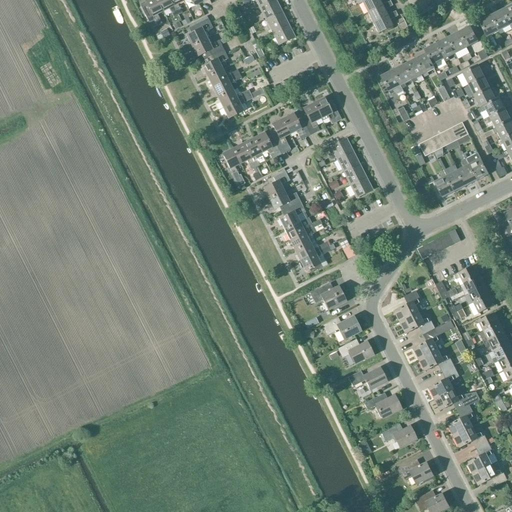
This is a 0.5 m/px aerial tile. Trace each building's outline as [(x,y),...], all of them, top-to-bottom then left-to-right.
[(149,0),(145,2),(146,4),(140,7),(149,23),(154,20),(157,27),(162,25),(157,16),(163,13),(156,0),(149,0)] [(169,0),(156,0),(163,13),(169,10),(174,19),(178,16),(169,0)] [(169,0),(178,16),(182,14),(177,5),(184,2),(182,0),(169,0)] [(281,12),(275,0),(273,0),(259,8),(265,20),(281,12)] [(367,0),(362,3),(367,13),(382,5),(379,0),(367,0)] [(367,13),(372,23),(387,16),(387,15),(384,10),(392,6),(390,2),(382,6),(382,5),(367,13)] [(511,28),(511,5),(502,10),(510,26),(511,29),(511,28)] [(491,16),(499,32),(500,34),(504,32),(503,29),(510,26),(502,10),(491,16)] [(387,16),(372,23),(378,34),(392,26),(389,20),(397,16),(395,11),(387,15),(387,16)] [(288,25),(281,12),(265,20),(272,33),(288,25)] [(493,38),(492,35),(499,32),(491,16),(479,22),(488,40),(493,38)] [(403,18),(396,21),(400,29),(407,26),(403,18)] [(186,36),(192,47),(207,39),(203,32),(212,28),(208,19),(189,29),(191,34),(186,36)] [(288,25),(272,33),(278,46),(294,38),(288,25)] [(470,27),(458,33),(466,49),(478,43),(470,27)] [(455,54),(466,49),(458,33),(447,38),(455,54)] [(207,39),(192,47),(197,57),(209,51),(211,56),(223,50),(218,41),(212,44),(209,38),(207,39)] [(450,60),(449,58),(455,54),(447,38),(436,44),(444,60),(445,62),(450,60)] [(433,66),(444,60),(436,44),(424,50),(426,54),(433,66)] [(502,51),(499,46),(493,49),(496,54),(502,51)] [(228,59),(223,50),(211,56),(214,61),(202,67),(207,78),(222,70),(219,64),(228,59)] [(511,58),(508,52),(502,54),(506,61),(511,58)] [(426,54),(415,59),(423,76),(424,78),(429,75),(428,73),(435,70),(433,66),(426,54)] [(481,61),(479,56),(472,60),(475,65),(481,61)] [(417,79),(423,76),(415,59),(404,65),(412,82),(413,84),(418,81),(417,79)] [(463,70),(470,67),(468,62),(461,65),(463,70)] [(406,85),(412,82),(404,65),(392,71),(402,89),(407,87),(406,85)] [(463,74),(468,85),(484,77),(479,66),(463,74)] [(459,73),(456,68),(449,71),(452,76),(459,73)] [(207,78),(212,88),(236,76),(239,75),(237,70),(225,76),(222,70),(207,78)] [(403,92),(402,89),(392,71),(381,77),(390,95),(395,93),(398,94),(403,92)] [(441,82),(448,78),(445,73),(438,77),(441,82)] [(236,76),(212,88),(218,98),(233,91),(229,84),(241,79),(239,75),(236,76)] [(490,88),(484,77),(468,85),(474,97),(490,88)] [(455,87),(452,80),(447,83),(450,89),(455,87)] [(445,102),(450,100),(444,88),(439,91),(445,102)] [(480,108),(484,106),(483,106),(496,100),(490,88),(474,97),(480,108)] [(235,96),(233,91),(218,98),(223,109),(251,94),(249,90),(235,96)] [(465,97),(462,90),(456,93),(460,99),(465,97)] [(253,99),(251,94),(223,109),(228,119),(243,112),(240,105),(253,99)] [(431,107),(438,104),(435,98),(428,102),(431,107)] [(484,106),(486,111),(489,118),(505,110),(499,98),(496,100),(483,106),(484,106)] [(341,120),(335,108),(332,101),(326,103),(324,99),(313,104),(321,119),(327,115),(332,125),(341,120)] [(471,108),(467,101),(462,104),(466,110),(471,108)] [(309,121),(304,124),(310,136),(320,131),(315,122),(321,119),(313,104),(303,109),(309,121)] [(415,115),(422,112),(420,106),(413,110),(415,115)] [(404,123),(410,120),(404,108),(398,111),(404,123)] [(489,118),(495,129),(511,121),(505,110),(489,118)] [(476,119),(473,113),(468,115),(472,122),(476,119)] [(301,140),(310,136),(304,124),(300,116),(294,117),(293,115),(282,120),(290,134),(296,131),(301,140)] [(270,133),(281,155),(290,151),(284,137),(290,134),(282,120),(272,125),(275,131),(270,133)] [(511,122),(511,121),(495,129),(501,140),(511,134),(511,122)] [(457,126),(463,138),(468,135),(462,123),(457,126)] [(482,131),(479,124),(474,126),(477,133),(482,131)] [(452,129),(458,140),(463,138),(457,126),(452,129)] [(446,131),(452,143),(458,140),(452,129),(446,131)] [(441,134),(447,146),(452,143),(446,131),(441,134)] [(272,160),(281,155),(270,133),(275,143),(270,146),(264,134),(253,139),(261,154),(267,151),(272,160)] [(436,137),(442,149),(447,146),(441,134),(436,137)] [(511,134),(501,140),(506,151),(511,148),(511,134)] [(483,145),(488,142),(485,135),(479,138),(483,145)] [(442,149),(436,137),(430,140),(436,151),(442,149)] [(254,157),(261,154),(253,139),(243,144),(255,168),(259,166),(254,157)] [(353,152),(346,139),(330,147),(336,160),(353,152)] [(430,140),(425,142),(431,154),(436,151),(430,140)] [(431,154),(425,142),(419,145),(425,157),(431,154)] [(255,168),(243,144),(233,149),(240,164),(246,161),(251,170),(255,168)] [(489,156),(494,153),(490,146),(485,149),(489,156)] [(415,157),(420,154),(417,147),(416,147),(411,149),(415,157)] [(507,152),(496,158),(491,160),(497,172),(502,169),(498,161),(509,156),(511,162),(511,148),(506,151),(507,152)] [(238,165),(240,164),(233,149),(222,155),(234,179),(239,187),(245,184),(240,175),(239,176),(234,167),(238,165)] [(359,165),(353,152),(336,160),(343,173),(359,165)] [(478,154),(466,160),(477,181),(489,175),(481,159),(480,159),(478,154)] [(462,162),(464,168),(458,171),(466,187),(477,181),(466,160),(462,162)] [(365,177),(359,165),(343,173),(349,186),(365,177)] [(442,179),(435,183),(443,198),(455,193),(446,177),(444,171),(440,173),(442,179)] [(458,171),(446,177),(455,193),(466,187),(458,171)] [(263,189),(269,199),(284,192),(280,185),(289,181),(284,172),(273,177),(276,183),(263,189)] [(372,190),(365,177),(349,186),(356,199),(372,190)] [(269,199),(274,210),(286,204),(289,209),(300,203),(295,193),(286,197),(284,192),(269,199)] [(305,212),(300,203),(289,209),(282,212),(284,217),(279,220),(284,230),(299,223),(296,217),(305,212)] [(302,229),(299,223),(284,230),(289,241),(313,229),(311,224),(302,229)] [(318,226),(313,229),(316,233),(323,229),(321,225),(318,226)] [(316,233),(313,229),(289,241),(294,251),(310,243),(307,238),(316,233)] [(460,241),(455,231),(449,234),(455,244),(460,241)] [(444,236),(449,247),(455,244),(449,234),(444,236)] [(444,250),(448,248),(449,247),(444,236),(439,239),(444,250)] [(433,242),(439,252),(444,250),(439,239),(433,242)] [(428,244),(434,255),(439,252),(433,242),(428,244)] [(310,243),(294,251),(300,261),(328,247),(326,244),(313,250),(310,243)] [(423,247),(428,258),(434,255),(428,244),(423,247)] [(328,247),(300,261),(305,272),(310,269),(312,273),(322,268),(317,258),(330,252),(330,251),(328,247)] [(423,247),(417,250),(423,260),(428,258),(423,247)] [(457,279),(460,277),(464,284),(480,276),(475,266),(459,274),(458,273),(454,275),(457,279)] [(485,286),(480,276),(464,284),(461,286),(465,296),(469,294),(485,286)] [(435,285),(441,296),(447,293),(442,282),(435,285)] [(490,296),(485,286),(469,294),(474,304),(490,296)] [(345,302),(338,287),(325,294),(322,287),(309,294),(315,304),(322,300),(328,311),(345,302)] [(395,312),(401,323),(419,314),(416,307),(421,301),(417,292),(404,298),(408,305),(395,312)] [(490,296),(474,304),(469,306),(474,316),(495,306),(490,296)] [(453,315),(457,312),(454,306),(449,308),(453,315)] [(457,312),(453,315),(456,321),(461,318),(457,312)] [(419,328),(423,335),(435,329),(431,319),(423,321),(419,314),(401,323),(406,334),(419,328)] [(479,322),(484,332),(500,324),(495,314),(479,322)] [(340,324),(337,318),(322,326),(327,335),(338,330),(344,341),(360,332),(353,317),(340,324)] [(451,321),(444,324),(447,329),(453,326),(451,321)] [(500,324),(484,332),(486,338),(482,340),(485,344),(505,334),(500,324)] [(441,339),(435,329),(423,335),(427,343),(414,349),(420,361),(438,351),(435,345),(441,339)] [(486,348),(491,346),(494,352),(510,344),(505,334),(485,344),(486,348)] [(372,356),(366,343),(355,348),(352,342),(337,349),(342,358),(350,354),(355,365),(372,356)] [(511,348),(510,344),(494,352),(496,357),(492,359),(495,364),(499,362),(511,354),(511,348)] [(420,361),(425,372),(438,365),(442,373),(454,366),(457,365),(454,361),(452,362),(449,357),(442,358),(438,351),(420,361)] [(476,361),(481,358),(478,352),(473,354),(476,361)] [(336,353),(329,357),(331,361),(338,357),(336,353)] [(511,354),(499,362),(504,371),(511,367),(511,354)] [(446,380),(429,389),(435,400),(453,391),(450,384),(460,377),(454,366),(442,373),(446,380)] [(386,382),(379,369),(363,377),(360,372),(348,378),(353,388),(365,381),(370,391),(386,382)] [(486,380),(491,378),(488,371),(483,374),(486,380)] [(435,400),(441,411),(454,404),(457,412),(469,406),(480,400),(477,394),(457,398),(453,391),(435,400)] [(400,410),(393,397),(382,403),(378,396),(363,404),(367,410),(376,406),(383,419),(400,410)] [(499,407),(504,404),(502,399),(495,403),(497,408),(499,407)] [(507,410),(504,404),(499,407),(502,413),(507,410)] [(461,420),(448,426),(454,437),(472,428),(469,422),(475,417),(469,406),(457,412),(461,420)] [(415,440),(409,427),(398,433),(395,427),(381,434),(385,443),(393,439),(395,443),(396,443),(399,449),(415,440)] [(476,436),(472,428),(454,437),(460,448),(473,442),(476,449),(488,443),(484,434),(476,436)] [(365,442),(359,445),(362,450),(368,447),(365,442)] [(494,454),(488,443),(476,449),(480,457),(467,464),(473,475),(491,466),(488,459),(494,454)] [(417,485),(434,477),(427,463),(421,466),(418,460),(400,469),(406,481),(413,478),(417,485)] [(495,473),(491,466),(473,475),(479,486),(492,479),(495,487),(507,481),(502,472),(495,473)] [(441,511),(449,508),(443,494),(436,498),(433,491),(415,500),(421,511),(428,509),(430,511),(441,511)]
